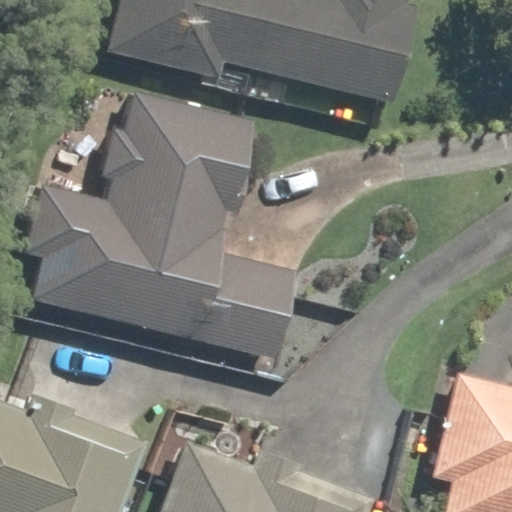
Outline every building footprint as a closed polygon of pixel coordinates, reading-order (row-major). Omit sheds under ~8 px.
[(97,0),(84,55),(204,85),(209,67),(374,108),(401,0),(97,0)] [(42,175),(9,308),(258,370),(283,272),(209,253),(243,122),(105,88),(80,184),(42,175)] [(511,511),(511,392),(428,373),(396,511),(511,511)] [(0,511),(105,511),(132,442),(0,393),(0,511)] [(349,511),(355,495),(173,431),(144,511),(349,511)]
